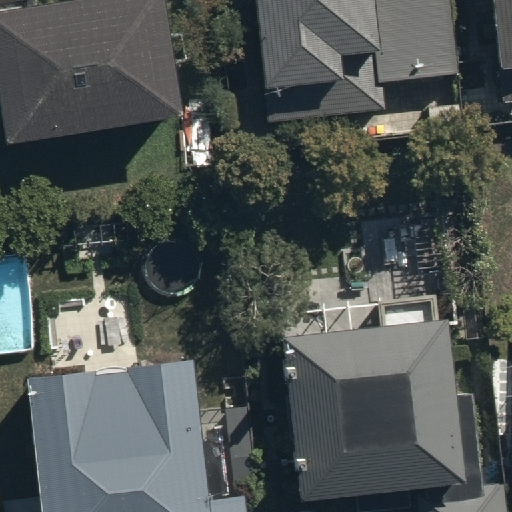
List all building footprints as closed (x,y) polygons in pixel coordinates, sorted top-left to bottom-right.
[(35,4),(0,10),(0,158),(178,130),(157,0),(89,0),(91,4),(37,13),(35,4)] [(251,0),(265,129),(376,118),(374,92),(457,83),(448,0),(251,0)] [(511,0),(492,0),(504,108),(511,106),(511,0)] [(382,337),(282,347),(299,507),(413,494),(414,511),(504,511),(502,489),(483,491),(472,392),(450,394),(443,331),(434,332),(431,299),(379,304),(382,337)] [(188,360),(32,377),(46,511),(241,511),(241,503),(203,507),(188,360)]
